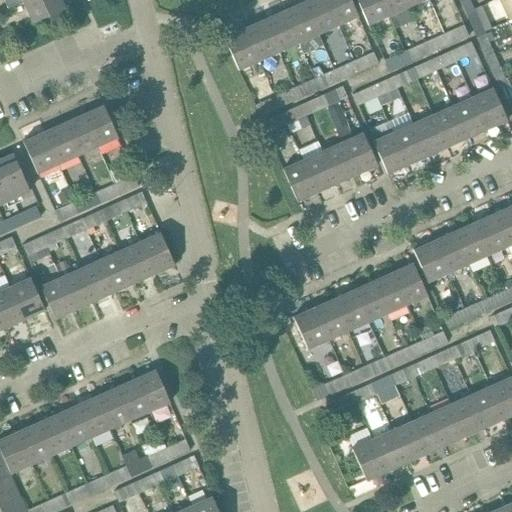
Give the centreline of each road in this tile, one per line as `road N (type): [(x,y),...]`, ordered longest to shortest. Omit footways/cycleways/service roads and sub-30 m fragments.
road 1 (residential): [(217,301),(150,36)]
road 2 (residential): [(285,262),(511,164)]
road 3 (residential): [(0,392),(217,301)]
road 4 (residential): [(260,511),(217,301)]
road 5 (residential): [(0,92),(150,36)]
